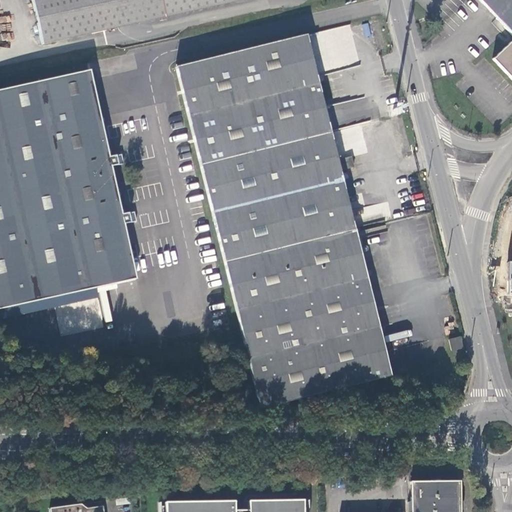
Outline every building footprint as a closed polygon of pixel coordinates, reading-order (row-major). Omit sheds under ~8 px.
[(31,0),(41,46),(243,0),(31,0)] [(511,42),(492,61),(511,82),(511,0),(476,0),(511,37),(511,42)] [(349,26),(341,28),(343,36),(351,35),(349,26)] [(310,55),(305,36),(176,69),(225,263),(354,230),(310,55)] [(0,92),(0,311),(135,281),(123,226),(129,224),(127,215),(121,216),(110,167),(116,166),(114,158),(108,159),(89,73),(0,92)] [(340,158),(342,169),(354,167),(351,156),(340,158)] [(354,230),(225,263),(262,409),(391,376),(354,230)] [(449,340),(452,350),(463,348),(460,338),(449,340)] [(460,511),(463,510),(463,503),(460,500),(460,481),(441,481),(439,479),(430,479),(428,481),(410,481),(410,500),(407,502),(407,511),(408,511),(460,511)] [(231,511),(232,502),(162,503),(162,511),(300,511),(300,502),(246,502),(245,511),(231,511)]
